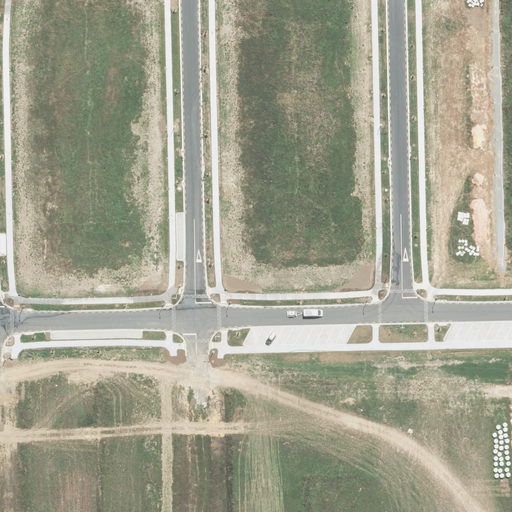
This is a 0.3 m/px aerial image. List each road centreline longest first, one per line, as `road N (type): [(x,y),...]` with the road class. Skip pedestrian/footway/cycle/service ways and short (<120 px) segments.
road 1 (residential): [(196,318),(190,0)]
road 2 (residential): [(403,313),(397,0)]
road 3 (residential): [(403,313),(196,318)]
road 4 (unknown): [(398,511),(403,313)]
road 5 (residential): [(196,318),(0,325)]
road 6 (unknown): [(194,511),(196,318)]
